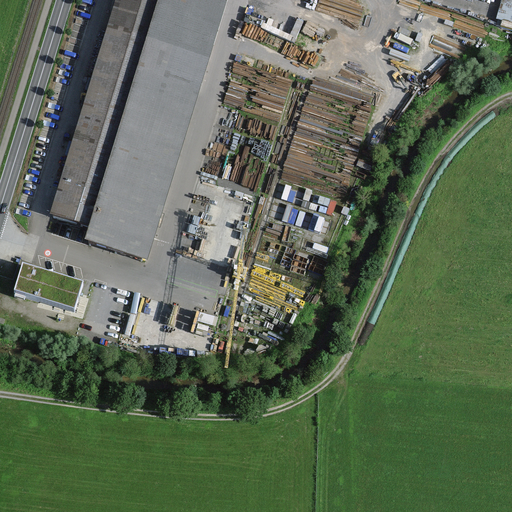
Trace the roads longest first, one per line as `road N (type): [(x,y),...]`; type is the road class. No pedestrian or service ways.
road 1 (track): [(511,94),(474,119),(436,162),(344,359),(314,395),(270,417),(206,420),(0,395)]
road 2 (unknown): [(28,248),(97,0)]
road 3 (primary): [(0,212),(65,0)]
